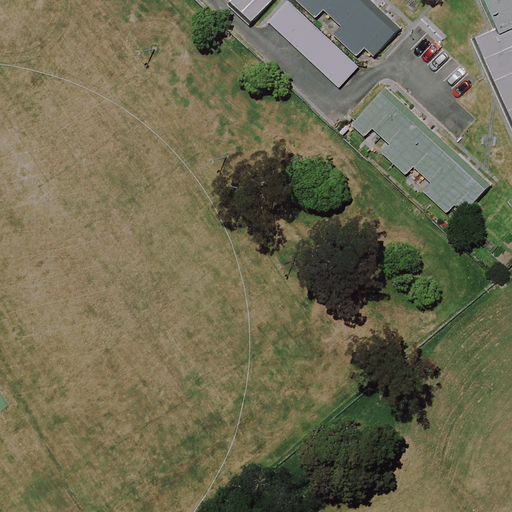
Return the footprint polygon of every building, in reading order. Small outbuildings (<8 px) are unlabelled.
[(238,0),(236,3),(258,21),(275,0),(238,0)] [(372,0),(293,0),(318,21),(324,14),(339,27),(332,36),(360,59),(367,51),(377,59),(404,27),(372,0)] [(511,0),(490,0),(501,25),(479,36),(511,111),(511,0)] [(359,68),(289,3),(271,22),(341,87),(359,68)] [(489,188),(384,92),(353,125),(407,175),(415,166),(432,182),(424,190),(458,221),(489,188)]
